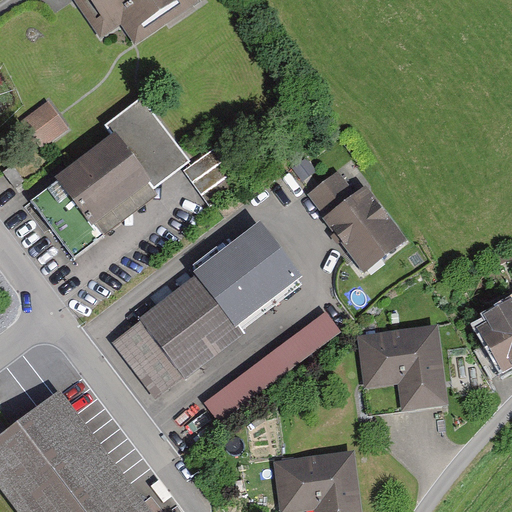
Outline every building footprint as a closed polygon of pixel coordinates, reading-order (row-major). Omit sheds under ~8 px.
[(68,0),(98,45),(128,26),(141,45),(142,47),(203,8),(197,0),(68,0)] [(199,166),(143,98),(106,125),(115,136),(30,205),(76,259),(158,195),(157,187),(184,168),(212,208),(243,186),(215,150),(199,166)] [(58,117),(49,104),(22,124),(40,148),(66,128),(58,117)] [(353,194),(338,171),(304,195),(362,275),(410,242),(366,184),(353,194)] [(313,287),(271,226),(110,338),(160,409),(259,340),(251,329),(313,287)] [(511,366),(511,296),(485,313),(489,321),(478,327),(487,344),(502,372),(511,366)] [(218,423),(344,335),(329,314),(203,401),(218,423)] [(438,326),(357,334),(363,386),(363,390),(399,384),(402,409),(422,408),(449,405),(438,326)] [(502,372),(487,344),(475,350),(491,379),(497,375),(502,372)] [(160,511),(64,388),(0,437),(0,489),(17,511),(160,511)] [(363,511),(357,450),(275,463),(282,511),(281,511),(363,511)]
